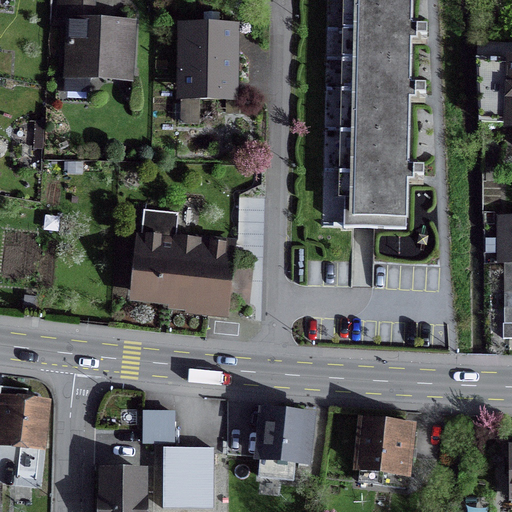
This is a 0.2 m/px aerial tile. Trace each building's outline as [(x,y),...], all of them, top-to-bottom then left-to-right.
[(88,0),(58,0),(58,22),(59,22),(59,12),(88,14),(88,0)] [(348,0),(343,227),(403,229),(405,176),(407,90),(408,32),(408,0),(348,0)] [(87,72),(129,74),(132,25),(67,22),(65,92),(86,93),(87,72)] [(231,101),(232,29),(181,28),(180,85),(195,100),(196,100),(231,101)] [(511,62),(477,61),(478,85),(480,85),(482,124),(507,125),(507,126),(511,126),(511,62)] [(511,219),(502,220),(501,340),(511,339),(511,219)] [(140,237),(134,296),(227,305),(233,247),(140,237)] [(26,392),(0,389),(0,417),(2,418),(0,440),(0,443),(38,447),(42,407),(35,406),(36,397),(25,396),(26,392)] [(309,457),(313,419),(264,414),(258,478),(291,482),(293,462),(308,464),(308,457),(309,457)] [(172,445),(173,415),(142,415),(142,445),(172,445)] [(403,429),(364,425),(357,484),(380,486),(382,472),(408,475),(414,427),(404,426),(404,423),(403,423),(403,429)] [(161,510),(212,510),(212,450),(162,450),(161,510)] [(141,511),(142,474),(101,474),(101,511),(141,511)]
